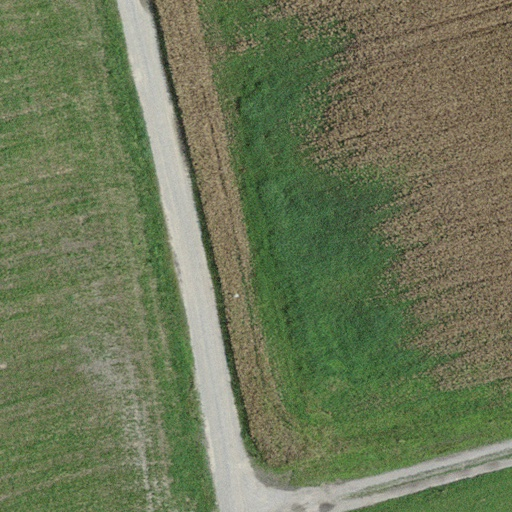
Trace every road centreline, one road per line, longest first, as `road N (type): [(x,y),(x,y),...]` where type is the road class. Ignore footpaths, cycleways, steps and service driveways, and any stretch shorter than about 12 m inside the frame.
road 1 (track): [(128,0),(246,511)]
road 2 (track): [(288,511),(511,452)]
